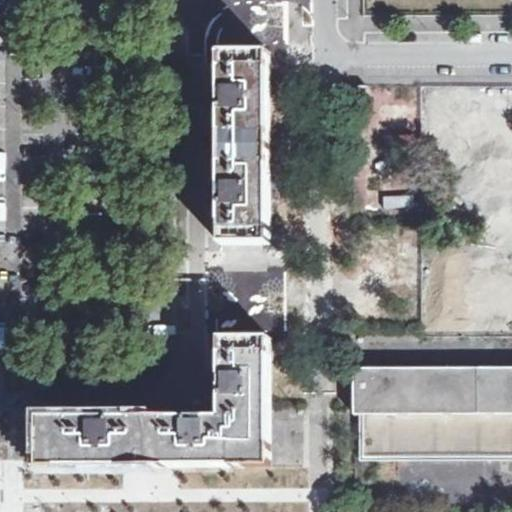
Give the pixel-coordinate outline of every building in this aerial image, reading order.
[(272,244),(272,53),(223,53),(223,91),(223,112),(224,187),(223,207),(224,244),(272,244)] [(223,91),(212,91),(212,112),(223,112),(223,91)] [(224,187),(212,187),(212,207),(223,207),(224,187)] [(272,339),(224,338),(225,377),(224,398),(225,419),(200,419),(180,419),(115,419),(94,419),(43,419),(43,464),(234,464),(234,467),(273,467),(273,466),(272,339)] [(364,459),(511,458),(511,368),(356,369),(356,415),(364,415),(364,459)] [(213,398),(224,398),(225,377),(212,377),(213,398)] [(94,408),(94,419),(115,419),(116,408),(94,408)] [(179,408),(180,419),(200,419),(200,408),(179,408)]
